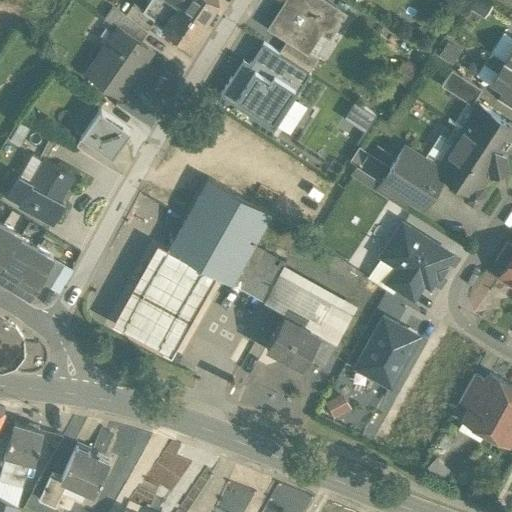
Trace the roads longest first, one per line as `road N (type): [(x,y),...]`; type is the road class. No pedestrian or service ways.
road 1 (residential): [(249,0),(48,340)]
road 2 (secondary): [(406,511),(200,432),(75,399)]
road 3 (residential): [(511,354),(457,321),(452,304),(511,206)]
